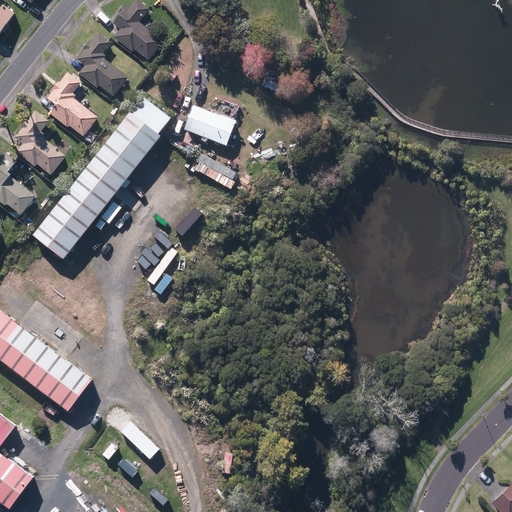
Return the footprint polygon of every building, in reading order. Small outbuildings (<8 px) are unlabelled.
[(135,50),(148,61),(163,43),(139,23),(150,10),(137,0),(135,0),(128,9),(124,6),(118,14),(120,15),(113,24),(120,30),(114,38),(132,53),(135,50)] [(0,34),(3,30),(6,32),(10,27),(7,24),(15,14),(3,5),(0,9),(0,34)] [(100,87),(113,97),(128,79),(104,59),(106,57),(103,54),(111,44),(98,33),(89,44),(88,43),(82,50),(84,51),(77,60),(85,67),(79,74),(97,90),(100,87)] [(69,126),(84,137),(98,118),(87,110),(95,100),(78,88),(81,84),(67,73),(59,83),(58,82),(52,90),(53,91),(47,99),(56,107),(50,115),(67,128),(69,126)] [(61,265),(70,272),(78,262),(69,254),(121,187),(126,191),(131,183),(127,180),(161,138),(158,135),(171,119),(144,99),(132,115),(129,113),(33,236),(64,260),(61,265)] [(207,140),(226,147),(236,122),(194,106),(184,131),(186,132),(199,137),(198,140),(206,144),(207,140)] [(38,166),(51,176),(66,157),(42,138),(44,135),(41,133),(49,122),(36,111),(28,122),(27,121),(21,127),(23,129),(15,138),(23,145),(16,153),(35,168),(38,166)] [(7,205),(21,216),(36,197),(10,177),(11,175),(8,172),(17,162),(6,153),(0,160),(0,202),(5,207),(7,205)] [(0,360),(69,412),(92,381),(0,311),(0,360)] [(0,502),(9,510),(33,478),(0,453),(0,447),(15,427),(0,415),(0,502)] [(231,454),(222,454),(222,475),(231,475),(231,454)] [(511,511),(511,484),(503,493),(491,505),(498,511),(511,511)] [(183,511),(177,502),(169,507),(172,511),(183,511)]
